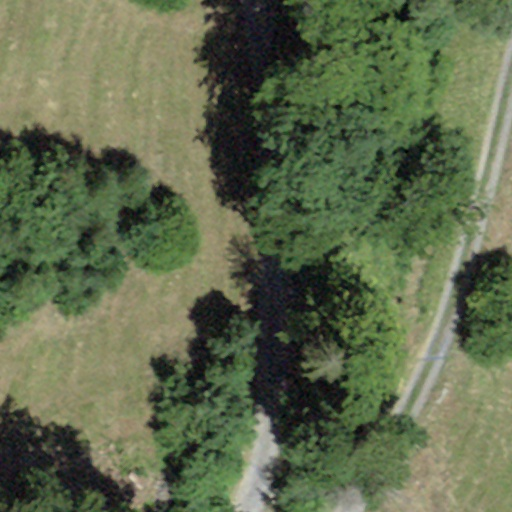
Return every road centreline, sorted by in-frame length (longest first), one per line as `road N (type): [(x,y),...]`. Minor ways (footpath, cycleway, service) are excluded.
road 1 (track): [(257,511),(279,443),(277,263),(250,0)]
road 2 (track): [(511,84),(467,258),(364,474),(335,511)]
